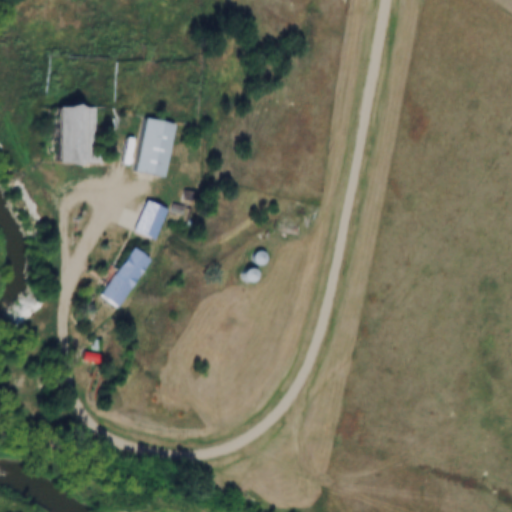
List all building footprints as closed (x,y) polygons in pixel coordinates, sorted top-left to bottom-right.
[(32,106),(89,106),(88,158),(31,158),(32,106)] [(138,116),(168,122),(157,175),(127,169),(138,116)] [(141,200),(160,208),(148,237),(128,229),(141,200)] [(127,246),(144,259),(109,307),(91,294),(127,246)] [(247,255),(255,263),(263,255),(255,247),(247,255)] [(247,265),(251,264),(253,261),(253,257),(251,253),(247,252),(243,253),(241,257),(241,261),(243,264),(247,265)] [(235,284),(238,282),(241,279),(241,275),(238,272),(235,271),(231,272),(228,275),(228,279),(231,282),(235,284)] [(74,351),(86,354),(85,362),(72,359),(74,351)]
